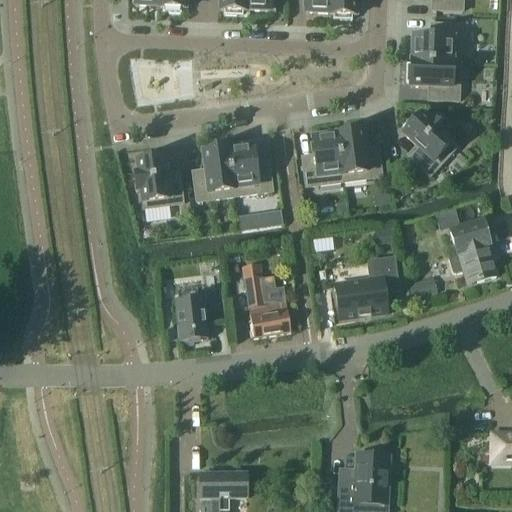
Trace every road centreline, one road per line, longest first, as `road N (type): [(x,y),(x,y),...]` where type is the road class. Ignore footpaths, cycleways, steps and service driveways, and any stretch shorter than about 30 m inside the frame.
road 1 (unclassified): [(0,375),(191,373),(311,357),(511,300)]
road 2 (residential): [(373,49),(365,93),(132,126),(118,120),(102,37)]
road 3 (residential): [(102,37),(373,49)]
